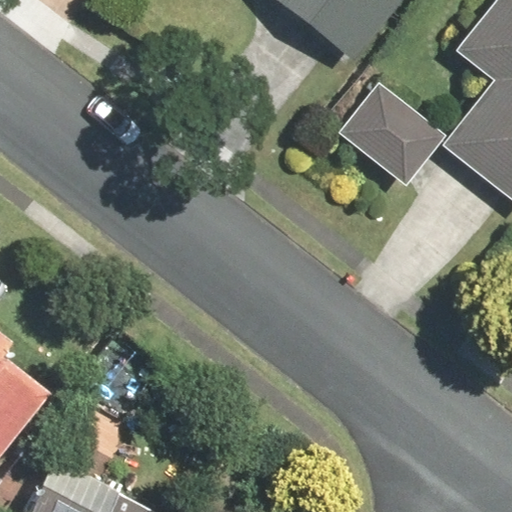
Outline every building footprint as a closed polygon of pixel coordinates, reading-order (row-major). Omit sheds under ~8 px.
[(258,0),(346,65),(393,0),(258,0)] [(511,0),(485,0),(449,49),(481,73),(439,129),(430,142),(511,203),(511,0)] [(371,81),(331,131),(394,181),(434,131),(371,81)] [(0,459),(60,389),(0,337),(0,459)] [(146,511),(41,458),(13,511),(146,511)]
